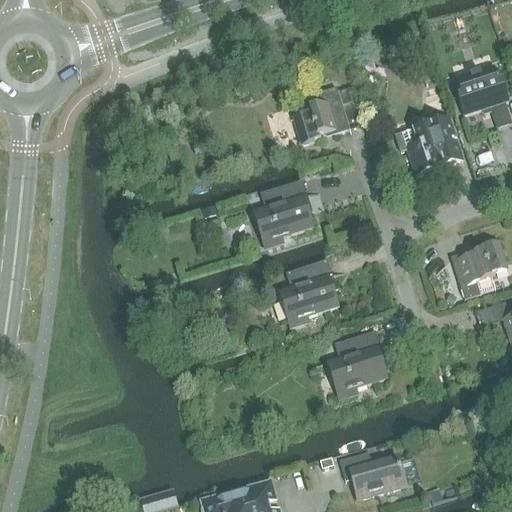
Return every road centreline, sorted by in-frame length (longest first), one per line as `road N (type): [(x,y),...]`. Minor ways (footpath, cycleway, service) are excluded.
road 1 (tertiary): [(0,369),(26,105)]
road 2 (tertiary): [(67,51),(230,0)]
road 3 (residential): [(391,237),(511,197)]
